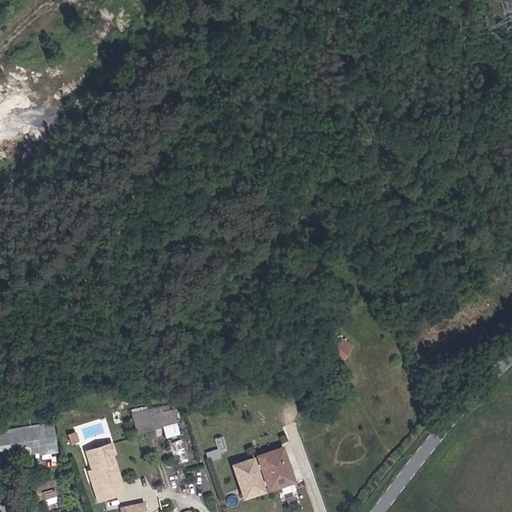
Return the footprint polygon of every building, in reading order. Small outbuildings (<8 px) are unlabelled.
[(329,354),(341,362),(353,342),(341,334),(329,354)] [(173,399),(133,410),(136,421),(176,409),(173,399)] [(176,409),(136,421),(139,434),(179,422),(176,409)] [(53,420),(0,427),(0,448),(29,444),(30,453),(58,449),(53,420)] [(112,444),(86,451),(94,482),(97,482),(102,500),(119,495),(113,472),(109,471),(108,467),(115,465),(112,455),(114,455),(112,444)] [(282,449),(259,458),(261,467),(257,468),(258,472),(263,470),(267,481),(262,483),(264,487),(268,485),(270,490),(294,482),(282,449)] [(257,468),(254,460),(235,467),(245,495),(264,488),(264,487),(262,483),(258,472),(257,468)] [(34,502),(57,495),(52,480),(29,486),(34,502)] [(148,511),(147,503),(133,506),(134,511),(148,511)]
